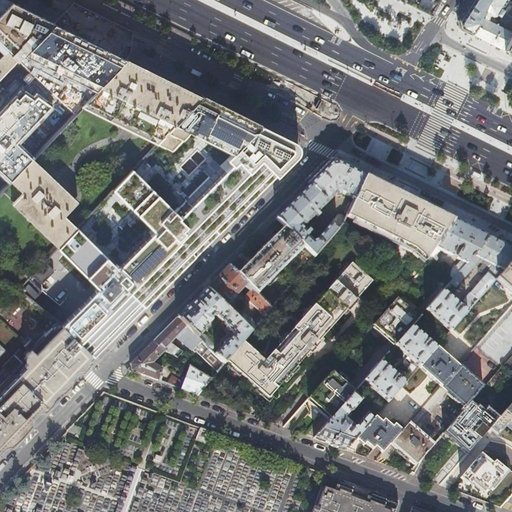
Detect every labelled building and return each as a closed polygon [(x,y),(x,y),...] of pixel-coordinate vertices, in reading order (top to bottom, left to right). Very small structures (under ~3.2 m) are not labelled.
[(0,0),(0,13),(11,2),(7,0),(0,0)] [(504,48),(511,32),(511,1),(510,1),(500,21),(498,20),(497,21),(489,17),(490,15),(493,16),(495,15),(498,9),(500,10),(506,0),(471,0),(462,14),(459,19),(459,23),(460,27),(484,39),(504,48)] [(0,58),(0,78),(18,60),(54,23),(11,2),(0,13),(0,51),(2,53),(2,56),(0,58)] [(126,59),(54,23),(18,60),(34,76),(0,111),(0,170),(10,180),(29,160),(32,157),(15,142),(58,98),(74,114),(86,100),(126,59)] [(166,79),(126,59),(86,100),(108,111),(106,115),(115,120),(118,116),(127,120),(144,129),(155,140),(124,173),(127,175),(131,170),(157,143),(201,96),(166,79)] [(237,114),(201,96),(157,143),(171,150),(189,131),(210,142),(232,153),(236,148),(237,149),(260,125),(246,118),(237,114)] [(293,141),(260,125),(237,149),(236,148),(232,153),(174,212),(168,218),(165,215),(159,221),(162,224),(195,257),(297,155),(297,153),(298,151),(298,149),(297,147),(296,145),(295,143),(293,141)] [(29,160),(10,180),(23,192),(14,201),(33,219),(60,246),(76,228),(63,216),(75,204),(60,190),(29,160)] [(354,199),(365,177),(357,173),(358,170),(342,162),(341,165),(333,161),(327,168),(326,167),(310,183),(311,184),(276,218),(284,226),(305,247),(315,257),(343,224),(345,218),(341,215),(337,215),(316,240),(313,240),(309,236),(309,234),(311,232),(309,230),(307,232),(301,226),(304,224),(306,225),(317,213),(319,215),(321,213),(319,211),(337,193),(337,195),(340,195),(340,193),(354,199)] [(131,170),(127,175),(112,190),(126,204),(153,229),(151,231),(153,232),(162,224),(159,221),(165,215),(168,218),(174,212),(158,196),(131,170)] [(392,190),(365,177),(354,199),(346,217),(414,249),(428,261),(429,259),(454,221),(444,215),(427,207),(392,190)] [(461,224),(454,221),(429,259),(430,260),(431,261),(433,259),(436,261),(437,261),(439,258),(437,256),(441,250),(462,260),(457,265),(455,265),(451,274),(455,276),(489,238),(480,234),(471,229),(461,224)] [(79,307),(62,325),(95,358),(113,341),(171,282),(195,257),(162,224),(153,232),(137,249),(120,266),(99,288),(79,307)] [(305,247),(284,226),(271,240),(261,250),(248,263),(237,274),(258,294),(281,271),(305,247)] [(76,228),(60,246),(58,248),(99,288),(120,266),(118,265),(116,267),(76,228)] [(460,305),(443,290),(426,310),(450,331),(496,279),(511,260),(511,249),(504,245),(497,242),(489,238),(455,276),(451,282),(456,287),(480,260),(479,257),(485,260),(484,263),(479,269),(484,273),(489,267),(491,269),(488,273),(460,305)] [(0,244),(0,252),(1,253),(9,245),(4,240),(0,244)] [(16,268),(28,279),(29,278),(30,276),(18,265),(16,266),(9,260),(7,263),(14,270),(16,268)] [(511,260),(496,279),(511,292),(511,260)] [(53,269),(45,261),(32,275),(41,284),(53,272),(53,269)] [(243,342),(226,362),(237,371),(269,399),(310,353),(312,354),(317,348),(322,343),(320,342),(348,310),(349,312),(354,306),(359,300),(358,298),(373,281),(352,263),(264,361),(243,342)] [(237,274),(229,265),(207,288),(225,306),(231,301),(233,301),(236,298),(236,295),(245,287),(249,291),(246,294),(246,298),(260,312),(253,321),(246,314),(242,314),(238,319),(251,332),(272,308),(258,294),(237,274)] [(305,276),(302,279),(308,284),(311,281),(305,276)] [(28,279),(19,289),(32,300),(42,291),(29,278),(28,279)] [(207,288),(178,317),(225,363),(226,362),(243,342),(251,332),(238,319),(225,306),(207,288)] [(420,317),(395,301),(371,328),(396,345),(413,325),(420,317)] [(178,317),(153,343),(165,350),(178,358),(182,351),(171,342),(176,337),(192,351),(196,347),(220,370),(225,363),(178,317)] [(62,325),(35,352),(31,356),(26,351),(6,370),(14,378),(0,392),(0,456),(17,439),(69,385),(95,358),(62,325)] [(413,325),(396,345),(419,366),(436,347),(413,325)] [(452,330),(440,342),(460,360),(472,348),(452,330)] [(181,389),(198,395),(211,380),(192,368),(190,366),(184,382),(172,375),(169,381),(162,378),(163,376),(160,375),(162,369),(153,363),(165,350),(153,343),(131,364),(132,370),(145,376),(181,389)] [(436,347),(419,366),(441,385),(442,386),(443,386),(461,366),(460,366),(459,365),(437,345),(436,347)] [(511,353),(505,362),(503,364),(501,366),(511,374),(511,353)] [(192,368),(211,380),(216,374),(197,360),(192,368)] [(405,382),(381,361),(360,386),(363,389),(368,394),(371,391),(365,385),(367,381),(389,401),(405,382)] [(461,366),(443,386),(466,407),(475,396),(484,386),(461,366)] [(354,392),(329,375),(306,402),(319,411),(331,419),(354,392)] [(360,386),(354,392),(331,419),(314,438),(329,444),(346,450),(355,439),(373,419),(367,413),(360,421),(359,423),(356,426),(354,426),(352,427),(345,421),(344,418),(349,413),(351,412),(362,400),(357,395),(363,389),(360,386)] [(383,407),(386,404),(375,393),(372,397),(383,407)] [(475,396),(466,407),(444,432),(457,444),(468,453),(491,426),(504,411),(492,401),(487,406),(475,396)] [(511,401),(504,411),(491,426),(499,433),(506,425),(511,430),(511,401)] [(373,419),(355,439),(362,445),(365,443),(368,446),(372,449),(374,447),(382,454),(391,443),(403,430),(396,424),(393,426),(385,419),(383,421),(376,415),(373,419)] [(434,444),(409,423),(403,430),(391,443),(403,454),(416,465),(434,444)] [(204,429),(201,428),(196,440),(205,443),(210,431),(204,429)] [(482,492),(485,490),(487,492),(490,489),(492,491),(508,472),(495,461),(492,463),(480,453),(460,477),(469,485),(471,483),(475,486),(482,492)] [(336,497),(342,482),(328,477),(322,491),(336,497)] [(363,488),(342,480),(342,482),(336,497),(322,491),(320,491),(311,511),(382,511),(388,497),(363,488)] [(61,511),(61,491),(56,491),(56,489),(40,489),(40,510),(37,510),(37,511),(61,511)] [(427,511),(401,502),(397,511),(427,511)]
